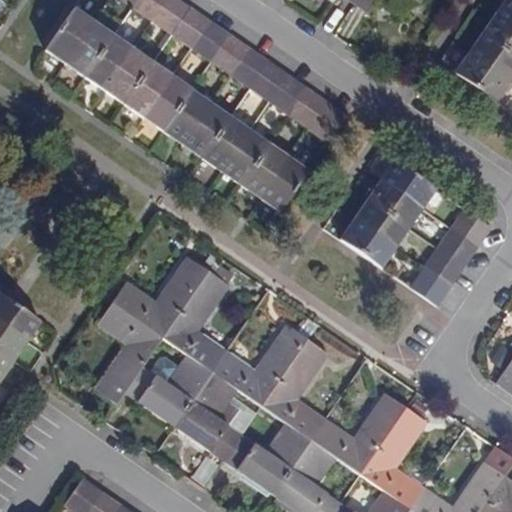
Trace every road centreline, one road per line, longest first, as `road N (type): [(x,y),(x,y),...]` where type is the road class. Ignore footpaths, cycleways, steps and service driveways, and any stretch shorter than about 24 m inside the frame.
road 1 (residential): [(511,193),(243,0)]
road 2 (residential): [(172,511),(56,430),(1,511)]
road 3 (residential): [(511,426),(435,370),(511,254)]
